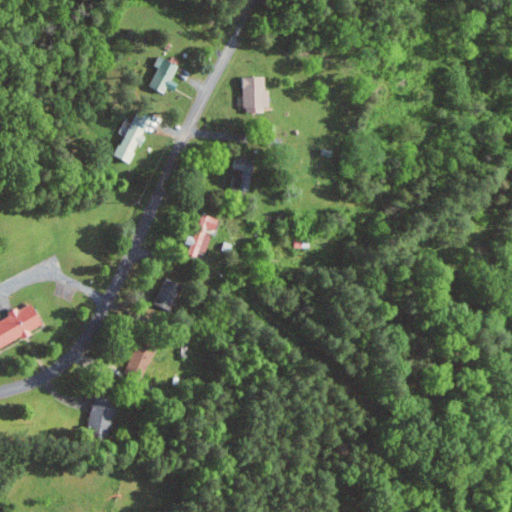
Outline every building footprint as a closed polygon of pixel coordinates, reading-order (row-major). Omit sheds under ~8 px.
[(169,90),(172,82),(166,80),(173,64),(153,56),(150,65),(152,67),(144,86),(159,92),(161,87),(169,90)] [(264,89),(260,89),(260,76),(237,76),(239,111),(265,110),(264,89)] [(110,156),(125,163),(138,135),(145,118),(130,111),(110,156)] [(225,189),(244,191),(246,159),(228,158),(225,189)] [(191,236),(184,234),(181,242),(187,244),(185,251),(202,256),(209,232),(214,217),(198,213),(191,236)] [(179,283),(161,277),(152,306),(170,312),(179,283)] [(0,315),(0,344),(26,333),(25,329),(34,325),(26,305),(0,315)] [(138,379),(149,349),(131,343),(121,373),(138,379)] [(82,437),(105,441),(110,406),(87,403),(82,437)]
